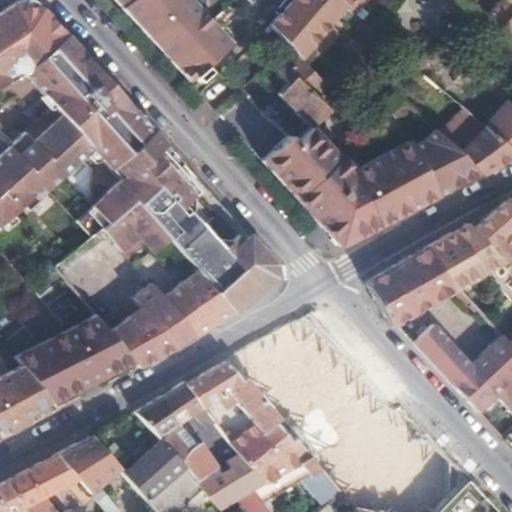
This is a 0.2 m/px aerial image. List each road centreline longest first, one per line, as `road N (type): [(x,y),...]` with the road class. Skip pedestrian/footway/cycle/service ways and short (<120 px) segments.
road 1 (residential): [(68,0),(324,280)]
road 2 (residential): [(324,280),(0,464)]
road 3 (residential): [(324,280),(511,487)]
road 4 (residential): [(511,181),(324,280)]
